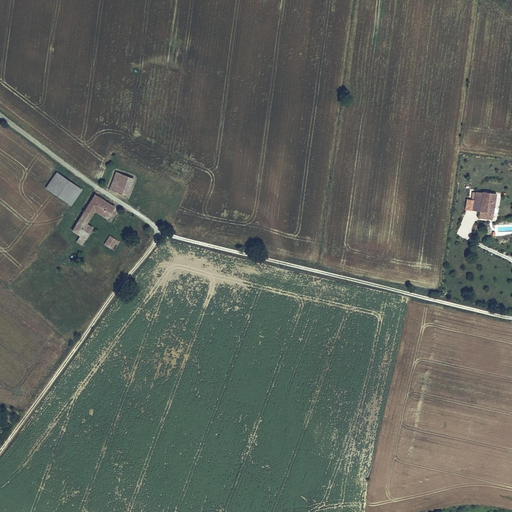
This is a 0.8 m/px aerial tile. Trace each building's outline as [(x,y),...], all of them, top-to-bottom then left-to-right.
[(135,180),(115,172),(109,189),(128,197),(135,180)] [(83,190),(56,173),(45,188),(71,207),(83,190)] [(493,221),(497,195),(476,192),(476,189),(470,189),(469,198),(467,198),(467,200),(466,200),(465,211),(480,213),(479,218),(493,221)] [(115,208),(94,194),(71,232),(79,237),(85,241),(93,228),(87,225),(95,213),(107,221),(115,208)] [(120,242),(110,236),(104,244),(114,250),(120,242)] [(85,241),(79,237),(76,243),(82,246),(85,241)]
